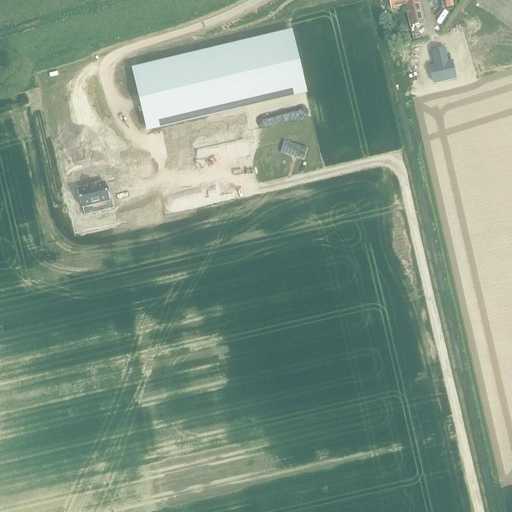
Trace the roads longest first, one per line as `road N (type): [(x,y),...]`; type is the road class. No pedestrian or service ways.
road 1 (track): [(126,134),(148,161),(162,206),(378,163),(401,172),(479,511)]
road 2 (unclassified): [(146,148),(126,134),(100,94),(109,56),(256,0)]
